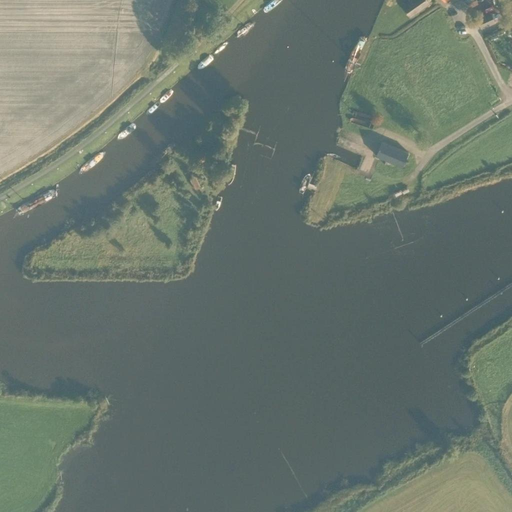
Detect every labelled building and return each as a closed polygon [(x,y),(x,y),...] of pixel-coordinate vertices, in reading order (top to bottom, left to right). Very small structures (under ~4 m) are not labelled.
[(400,0),(400,1),(411,16),(430,2),(429,0),(400,0)] [(478,19),(483,28),(495,22),(491,13),(478,19)] [(376,155),(403,166),(409,152),(382,141),(376,155)] [(198,175),(192,177),(197,188),(203,186),(198,175)] [(422,186),(410,187),(410,189),(408,189),(408,197),(423,196),(422,186)]
